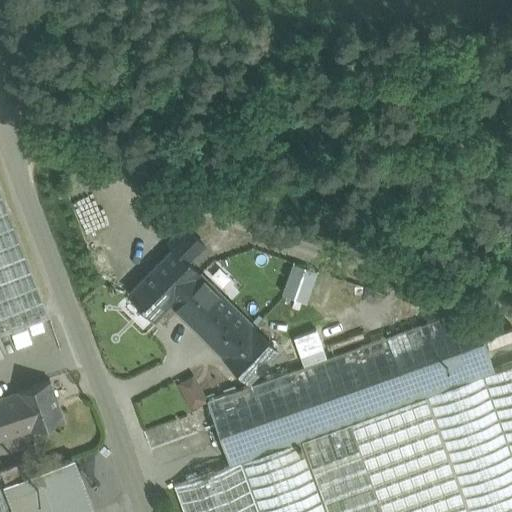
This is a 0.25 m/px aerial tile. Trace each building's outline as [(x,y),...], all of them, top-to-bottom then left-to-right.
[(0,188),(0,335),(49,317),(0,188)] [(174,248),(129,294),(155,319),(170,304),(200,274),(174,248)] [(318,271),(293,263),(282,294),(307,303),(318,271)] [(200,274),(170,304),(226,359),(248,381),(278,351),(200,274)] [(444,316),(207,401),(230,466),(495,372),(479,328),(444,316)] [(230,466),(174,487),(182,511),(511,511),(511,365),(495,372),(230,466)] [(178,383),(191,409),(208,400),(195,374),(178,383)] [(50,381),(18,392),(17,392),(0,398),(0,440),(30,431),(63,420),(50,381)] [(35,458),(3,469),(8,483),(40,471),(35,458)] [(8,483),(5,484),(15,511),(92,511),(73,459),(40,471),(8,483)]
